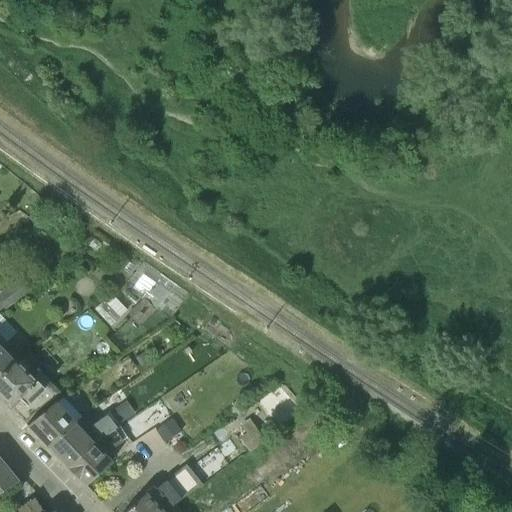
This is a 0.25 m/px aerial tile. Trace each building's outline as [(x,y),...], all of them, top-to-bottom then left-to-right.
[(0,292),(0,304),(4,310),(28,292),(18,279),(0,292)] [(144,299),(128,315),(140,328),(156,312),(144,299)] [(0,377),(16,362),(2,348),(6,344),(0,337),(0,377)] [(151,365),(144,353),(136,358),(143,370),(151,365)] [(36,411),(51,398),(57,392),(39,372),(32,378),(16,362),(0,377),(0,398),(10,409),(19,400),(25,406),(25,405),(26,406),(29,404),(36,411)] [(99,440),(66,466),(85,486),(110,461),(105,454),(126,440),(130,444),(171,416),(158,400),(116,428),(103,436),(99,440)] [(26,426),(46,446),(73,424),(74,425),(76,423),(75,422),(55,401),(27,426),(26,425),(26,426)] [(73,424),(46,446),(66,466),(99,440),(103,436),(116,428),(106,415),(89,427),(91,430),(86,434),(76,423),(74,425),(73,424)] [(259,433),(249,417),(233,427),(243,443),(259,433)] [(0,491),(17,481),(0,461),(0,491)] [(233,504),(239,511),(246,511),(269,495),(259,483),(233,504)] [(125,511),(164,511),(157,505),(165,498),(172,507),(174,506),(173,504),(181,498),(172,487),(162,494),(154,484),(125,511)]
